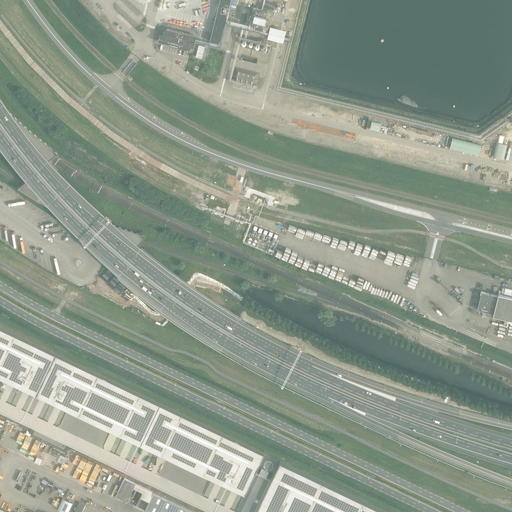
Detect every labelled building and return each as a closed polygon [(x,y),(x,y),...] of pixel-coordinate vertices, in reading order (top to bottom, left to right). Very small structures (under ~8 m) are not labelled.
[(220,0),(210,41),(220,44),(228,14),(221,12),(222,5),(230,7),(231,0),(220,0)] [(256,10),(253,23),(270,27),(273,14),(256,10)] [(194,35),(167,29),(162,34),(161,34),(160,34),(159,34),(159,35),(159,36),(159,37),(160,37),(160,38),(157,41),(191,50),(191,47),(194,48),(195,42),(192,41),(194,35)] [(199,45),(196,57),(202,58),(205,47),(199,45)] [(481,145),(452,138),(449,149),(479,156),(481,145)] [(507,145),(496,142),(492,157),(504,160),(507,145)] [(481,292),(481,295),(477,309),(493,313),(493,315),(511,319),(511,296),(498,294),(498,296),(481,292)] [(0,327),(0,377),(22,388),(160,453),(230,487),(230,486),(243,492),(246,486),(263,453),(0,327)] [(387,511),(280,461),(255,511),(387,511)] [(262,468),(258,475),(266,478),(269,471),(262,468)] [(126,502),(135,484),(124,478),(115,497),(126,502)] [(195,511),(153,492),(144,510),(148,511),(195,511)]
